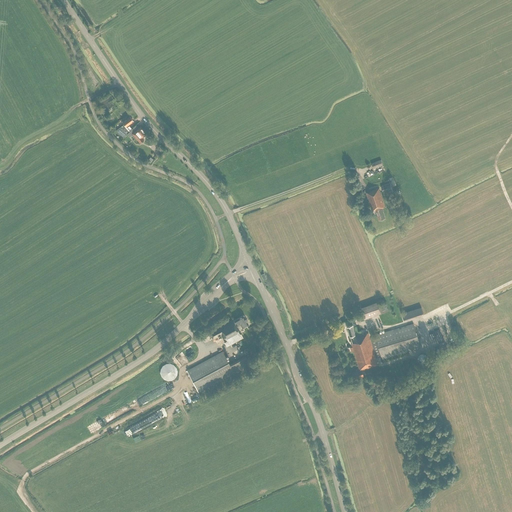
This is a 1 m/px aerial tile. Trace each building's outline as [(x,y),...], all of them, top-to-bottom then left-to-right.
[(122,136),(132,129),(129,126),(127,128),(126,127),(133,121),(130,117),(122,122),(124,124),(123,125),(116,131),(120,134),(122,136)] [(132,129),(122,136),(123,137),(124,137),(125,139),(127,137),(127,136),(128,135),(129,137),(131,135),(134,138),(139,143),(144,140),(142,137),(147,134),(140,126),(138,128),(136,125),(132,129)] [(373,169),(383,165),(381,160),(371,164),(373,169)] [(385,199),(394,197),(390,183),(381,186),(385,199)] [(385,218),(382,208),(385,207),(379,188),(370,191),(370,192),(366,193),(372,211),(375,210),(379,220),(385,218)] [(379,307),(377,302),(360,308),(363,316),(357,318),(358,321),(364,319),(364,320),(389,311),(386,304),(379,307)] [(404,321),(424,314),(421,307),(401,313),(404,321)] [(226,341),(224,342),(226,347),(243,338),(238,330),(249,324),(243,315),(234,321),(233,319),(209,333),(208,331),(203,334),(205,337),(209,335),(210,338),(211,338),(212,340),(221,335),(223,339),(224,338),(226,341)] [(421,346),(414,323),(375,334),(376,336),(370,338),(369,333),(364,334),(364,333),(356,336),(353,325),(347,327),(349,333),(348,334),(349,336),(350,336),(353,343),(351,344),(360,370),(352,373),(354,379),(364,376),(364,374),(366,374),(365,369),(378,365),(376,358),(381,356),(382,359),(421,346)] [(183,350),(186,354),(193,349),(190,346),(183,350)] [(229,364),(222,352),(187,371),(199,392),(250,365),(245,356),(229,364)] [(423,364),(424,364),(424,363),(425,363),(426,363),(426,362),(427,362),(427,361),(428,361),(428,360),(428,359),(428,358),(428,357),(428,356),(427,356),(427,355),(426,354),(425,354),(424,354),(424,353),(423,353),(422,353),(421,354),(420,354),(420,355),(419,355),(419,356),(418,356),(418,357),(418,358),(418,359),(418,360),(418,361),(419,361),(419,362),(420,362),(420,363),(421,363),(422,363),(422,364),(423,364)] [(176,368),(173,365),(170,363),(166,364),(162,366),(160,369),(160,373),(161,377),(164,380),(167,381),(171,381),(175,379),(177,375),(177,371),(176,368)] [(380,373),(380,372),(380,371),(379,370),(378,369),(377,369),(376,369),(375,369),(374,369),(374,370),(373,370),(373,371),(372,371),(372,372),(372,373),(372,374),(373,374),(373,375),(373,376),(374,376),(375,377),(376,377),(377,377),(378,376),(379,376),(379,375),(380,375),(380,374),(380,373)] [(432,491),(435,486),(425,480),(422,485),(432,491)]
